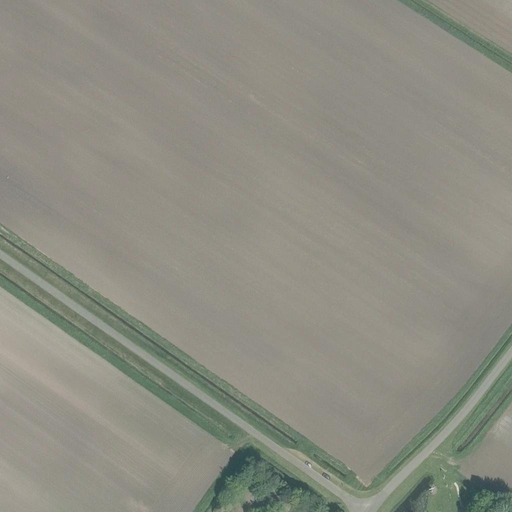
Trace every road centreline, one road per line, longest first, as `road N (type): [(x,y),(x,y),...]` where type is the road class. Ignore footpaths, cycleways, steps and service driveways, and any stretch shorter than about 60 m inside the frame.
road 1 (unclassified): [(364,511),(0,255)]
road 2 (unclassified): [(369,511),(511,351)]
